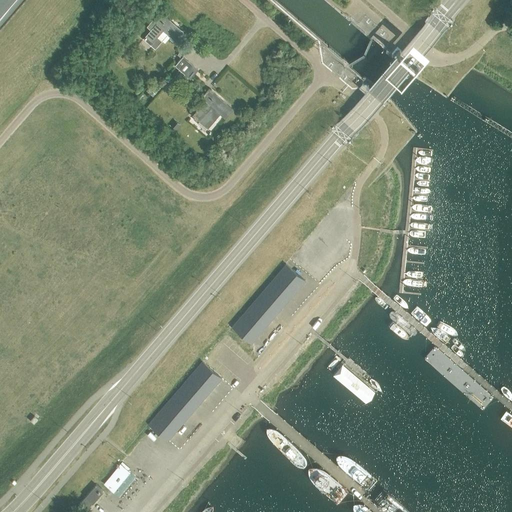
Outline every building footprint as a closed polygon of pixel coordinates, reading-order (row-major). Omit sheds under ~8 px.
[(151,29),(144,38),(150,44),(155,48),(161,41),(156,37),(160,32),(162,29),(176,41),(184,32),(160,11),(152,20),(147,26),(151,29)] [(122,45),(120,49),(123,52),(121,54),(125,58),(127,55),(125,53),(128,50),(122,45)] [(183,56),(175,65),(179,69),(185,73),(192,65),(187,60),(185,58),(183,56)] [(192,65),(185,73),(190,78),(198,69),(192,65)] [(168,74),(160,83),(164,87),(172,77),(168,74)] [(148,88),(146,91),(152,96),(157,91),(149,84),(146,86),(148,88)] [(205,100),(193,115),(208,127),(220,113),(225,118),(233,109),(209,88),(201,97),(205,100)] [(174,118),(169,123),(176,130),(181,125),(174,118)] [(232,326),(252,342),(305,280),(286,264),(286,263),(232,326)] [(149,423),(153,426),(168,440),(222,377),(202,361),(149,423)] [(330,374),(363,402),(373,390),(340,362),(330,374)] [(120,496),(136,476),(121,464),(104,483),(111,489),(120,496)] [(86,496),(78,506),(84,511),(92,502),(92,501),(92,502),(103,490),(96,484),(86,496)]
